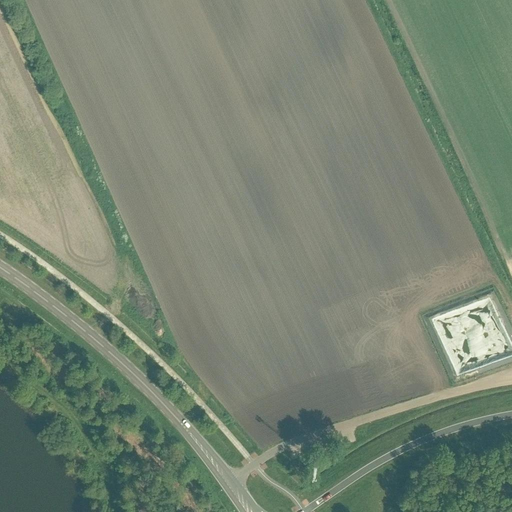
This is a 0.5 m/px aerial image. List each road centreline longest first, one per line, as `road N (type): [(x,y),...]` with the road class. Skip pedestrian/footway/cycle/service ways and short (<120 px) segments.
road 1 (primary): [(229,482),(137,374),(0,266)]
road 2 (unclassified): [(229,482),(293,441),(462,388),(511,381)]
road 3 (primary): [(511,414),(413,444),(303,511)]
